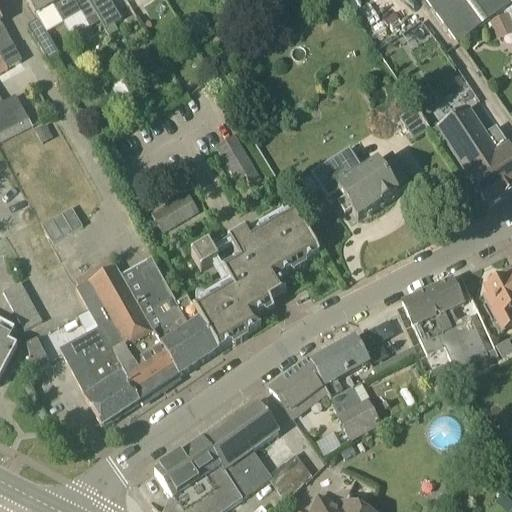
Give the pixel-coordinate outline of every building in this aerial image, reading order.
[(47,63),(58,56),(46,36),(64,26),(54,8),(49,0),(24,0),(38,23),(28,29),(47,63)] [(71,0),(49,0),(54,8),(64,26),(81,15),(73,2),(71,0)] [(85,23),(96,17),(85,0),(75,0),(73,2),(81,15),(85,23)] [(121,23),(108,0),(85,0),(96,17),(104,32),(121,23)] [(423,0),(458,47),(511,7),(506,0),(423,0)] [(0,60),(0,61),(1,60),(10,56),(16,66),(22,63),(14,47),(0,22),(0,60)] [(423,26),(417,30),(382,54),(407,95),(405,96),(416,112),(429,131),(440,147),(445,144),(488,210),(511,194),(511,154),(453,64),(423,26)] [(477,34),(466,43),(473,53),(484,44),(477,34)] [(10,56),(1,60),(2,61),(7,72),(16,67),(16,66),(10,56)] [(3,106),(0,107),(0,146),(32,129),(28,121),(15,99),(3,106)] [(429,131),(416,112),(401,121),(414,140),(429,131)] [(274,131),(255,145),(277,174),(296,160),(274,131)] [(261,184),(234,139),(216,150),(237,186),(246,181),(251,189),(261,184)] [(365,174),(350,153),(319,173),(333,194),(337,191),(344,201),(337,206),(345,218),(352,214),(358,224),(397,198),(412,188),(402,173),(401,173),(392,159),(377,168),(376,167),(365,174)] [(162,236),(198,215),(188,197),(152,218),(162,236)] [(62,217),(73,236),(83,230),(72,212),(62,217)] [(319,257),(319,256),(294,213),(253,237),(249,232),(228,245),(238,262),(221,272),(231,289),(192,312),(216,356),(232,348),(234,349),(248,341),(248,337),(261,330),(255,320),(264,314),(266,316),(274,312),(269,304),(286,294),(278,281),(290,274),(293,276),(307,267),(306,264),(319,257)] [(73,236),(62,217),(52,223),(63,242),(73,236)] [(63,242),(52,223),(42,229),(54,247),(63,242)] [(199,275),(215,265),(205,249),(189,258),(199,275)] [(139,408),(141,406),(177,382),(121,280),(110,261),(74,283),(78,290),(77,291),(98,331),(123,379),(139,408)] [(174,307),(149,263),(121,280),(177,382),(216,356),(192,312),(185,301),(174,307)] [(511,275),(501,282),(496,279),(489,283),(489,288),(487,289),(497,307),(493,309),(499,319),(494,321),(501,335),(511,329),(511,275)] [(501,365),(470,297),(462,279),(402,306),(427,361),(426,361),(441,397),(501,365)] [(20,331),(37,325),(21,284),(4,290),(20,331)] [(0,380),(17,349),(9,345),(14,334),(0,326),(0,380)] [(84,399),(123,379),(98,331),(59,352),(84,399)] [(31,377),(48,367),(35,340),(26,345),(29,357),(31,377)] [(343,396),(337,385),(371,366),(356,341),(311,366),(332,402),(343,396)] [(511,352),(507,343),(495,350),(502,363),(511,357),(511,352)] [(332,402),(311,366),(308,363),(269,393),(293,424),(328,398),(331,403),(332,402)] [(84,399),(102,432),(139,408),(123,379),(84,399)] [(351,442),(380,426),(368,403),(339,418),(351,442)] [(199,447),(237,507),(271,485),(284,504),(307,481),(257,405),(203,444),(199,447)] [(316,443),(322,457),(339,449),(332,435),(316,443)] [(230,511),(237,507),(199,447),(154,477),(171,502),(169,503),(164,511),(230,511)] [(350,448),(338,454),(343,463),(355,456),(350,448)] [(349,511),(340,508),(318,498),(312,511),(349,511)]
